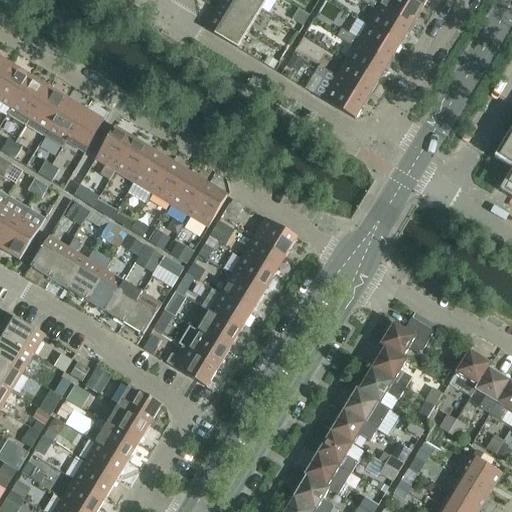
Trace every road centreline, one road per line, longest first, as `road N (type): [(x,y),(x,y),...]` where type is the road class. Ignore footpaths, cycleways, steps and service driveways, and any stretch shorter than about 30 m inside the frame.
road 1 (residential): [(0,36),(355,265)]
road 2 (residential): [(143,488),(185,416),(126,370),(109,342),(0,277)]
road 3 (tertiary): [(355,265),(318,288),(185,511)]
road 4 (tertiary): [(226,511),(353,302),(355,265)]
road 5 (residential): [(169,16),(360,135),(390,128)]
road 6 (residential): [(511,348),(355,265)]
road 7 (tertiary): [(424,149),(511,6)]
road 8 (residential): [(390,128),(466,0)]
road 9 (residential): [(445,196),(511,89)]
